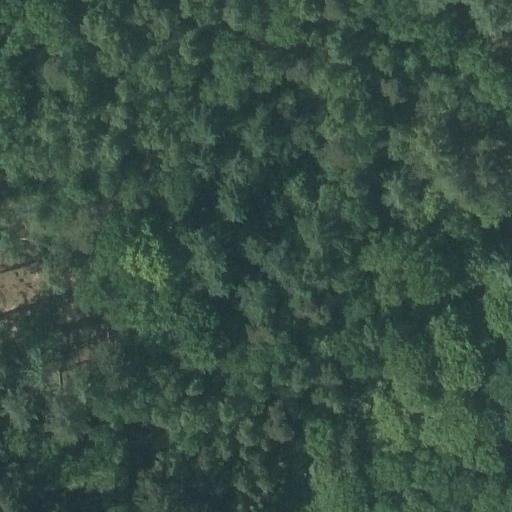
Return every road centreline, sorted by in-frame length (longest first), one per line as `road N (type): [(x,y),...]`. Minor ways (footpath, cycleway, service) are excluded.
road 1 (track): [(0,427),(224,457),(330,449)]
road 2 (track): [(330,449),(511,320)]
road 3 (track): [(511,98),(387,0)]
